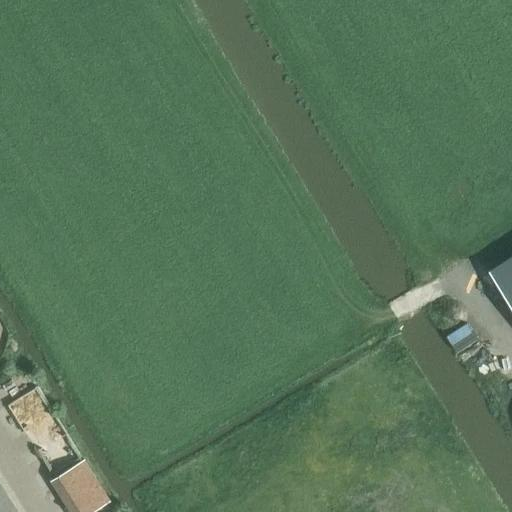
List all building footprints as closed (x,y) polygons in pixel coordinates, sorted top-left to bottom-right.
[(511,257),(491,271),(511,304),(511,257)] [(54,475),(84,457),(40,384),(9,402),(54,475)] [(84,460),(52,480),(71,511),(92,511),(110,501),(84,460)] [(18,511),(0,482),(0,511),(18,511)] [(103,511),(120,511),(112,500),(100,508),(103,511)]
